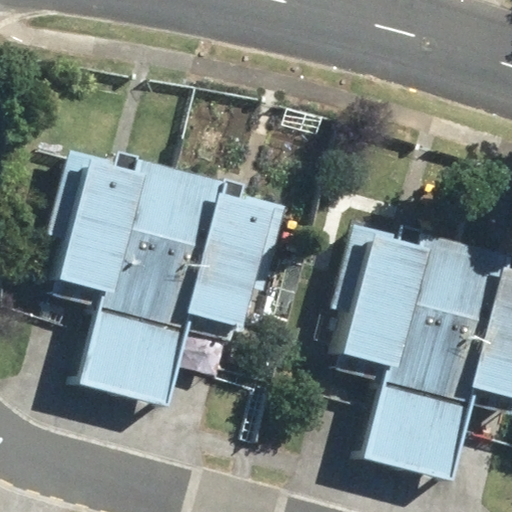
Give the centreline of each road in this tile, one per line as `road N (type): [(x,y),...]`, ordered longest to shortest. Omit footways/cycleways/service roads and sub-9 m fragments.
road 1 (residential): [(511,73),(248,0)]
road 2 (residential): [(246,511),(0,435)]
